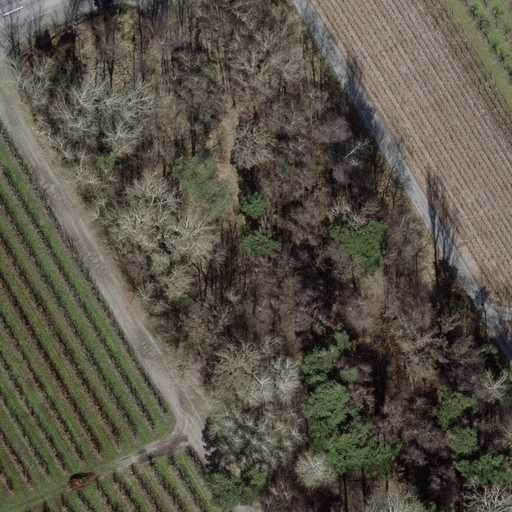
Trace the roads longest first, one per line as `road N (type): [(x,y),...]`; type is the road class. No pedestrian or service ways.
road 1 (track): [(0,104),(237,511)]
road 2 (track): [(294,0),(511,362)]
